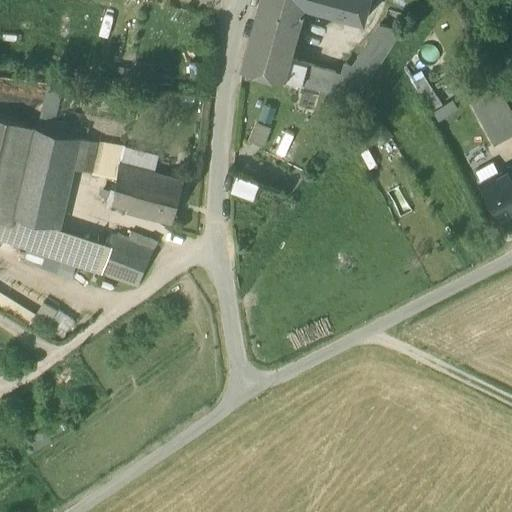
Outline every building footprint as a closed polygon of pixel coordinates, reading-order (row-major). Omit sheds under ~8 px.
[(261,0),(242,68),(284,80),(290,59),(301,21),(306,23),(309,12),(304,10),(305,6),(356,21),(360,0),(261,0)] [(284,80),(356,100),(376,68),(401,31),(379,25),(351,68),(345,64),(344,67),(343,67),(340,76),(335,73),(290,59),(284,80)] [(63,87),(48,83),(39,117),(55,121),(63,87)] [(470,103),(480,120),(508,105),(498,87),(470,103)] [(480,120),(493,146),(511,135),(511,112),(508,105),(480,120)] [(0,221),(13,225),(15,217),(36,128),(0,119),(0,221)] [(271,128),(256,121),(247,141),(263,148),(271,128)] [(77,137),(36,128),(15,217),(55,227),(69,168),(77,137)] [(125,148),(77,137),(69,168),(116,178),(118,163),(120,163),(125,148)] [(153,172),(154,172),(158,156),(125,148),(120,163),(153,172)] [(153,172),(120,163),(118,163),(116,178),(112,203),(127,207),(126,211),(141,215),(153,172)] [(511,167),(482,184),(502,221),(511,215),(511,167)] [(141,215),(172,223),(184,180),(154,172),(153,172),(141,215)] [(260,184),(237,174),(230,192),(253,201),(260,184)] [(127,207),(112,203),(110,209),(122,213),(126,211),(127,207)] [(47,256),(55,227),(15,217),(13,225),(9,243),(47,256)] [(0,240),(9,243),(13,225),(0,221),(0,240)] [(77,266),(102,275),(112,246),(55,227),(47,256),(77,266)] [(117,234),(112,246),(102,275),(138,287),(153,250),(157,241),(130,232),(128,239),(117,234)]
